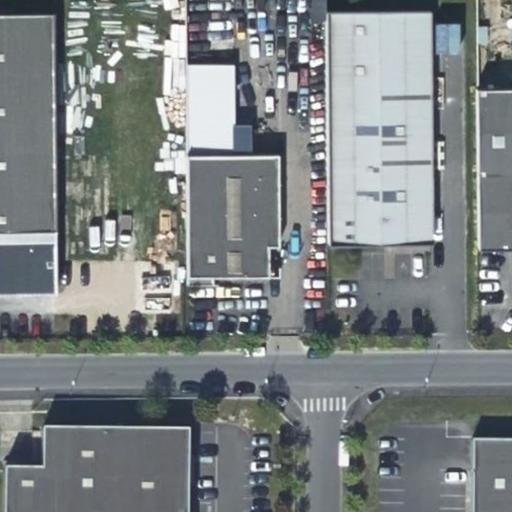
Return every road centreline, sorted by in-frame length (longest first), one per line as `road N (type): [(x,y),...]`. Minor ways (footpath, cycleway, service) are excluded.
road 1 (unclassified): [(0,370),(320,366)]
road 2 (unclassified): [(320,366),(511,365)]
road 3 (unclassified): [(318,511),(320,366)]
